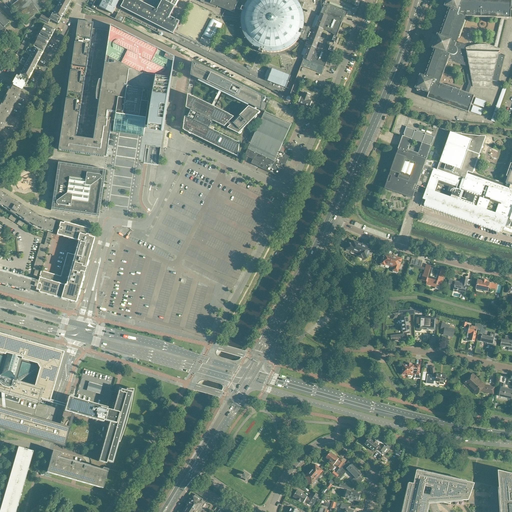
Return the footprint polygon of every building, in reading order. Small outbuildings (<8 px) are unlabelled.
[(18,0),(10,7),(25,23),(37,14),(39,13),(38,11),(36,9),(34,6),(32,4),(31,2),(29,0),(18,0)] [(68,4),(60,0),(55,0),(59,2),(58,5),(66,9),(68,4)] [(103,0),(100,7),(112,14),(119,0),(103,0)] [(170,17),(175,7),(162,0),(157,11),(136,0),(125,0),(121,8),(173,35),(179,22),(170,17)] [(201,0),(201,2),(217,8),(218,7),(234,13),(235,9),(237,9),(242,12),(243,12),(242,14),(241,17),(241,19),(241,22),(241,25),(242,28),(243,30),(243,33),(245,35),(246,38),(247,40),(249,42),(251,44),(253,46),(255,47),(258,49),(259,50),(258,52),(262,53),(263,51),(266,52),(268,52),(271,52),(274,53),(276,52),(279,52),(282,51),(284,50),(287,49),(289,48),(292,46),(294,44),(296,43),(297,40),(299,38),(306,41),(301,55),(304,56),(303,59),(301,66),(322,74),(324,68),(325,67),(331,52),(332,53),(334,48),(332,48),(330,47),(328,51),(329,51),(328,52),(323,52),(316,49),(323,30),(331,32),(331,33),(334,35),(332,41),(334,42),(336,43),(338,39),(336,38),(340,27),(342,27),(343,25),(341,25),(344,16),(346,16),(348,13),(347,12),(325,3),(321,14),(320,14),(319,17),(316,15),(311,29),(304,26),(304,23),(304,20),(304,17),(303,15),(303,12),(302,9),(301,7),(299,4),(298,2),(296,0),(295,0),(249,0),(248,2),(246,4),(245,6),(244,8),(242,7),(237,5),(238,1),(235,0),(201,0)] [(498,82),(498,83),(505,55),(504,56),(498,55),(499,51),(498,50),(497,50),(504,19),(510,19),(511,1),(491,0),(447,0),(445,7),(449,8),(439,36),(437,35),(432,49),(434,49),(424,77),(420,76),(416,89),(417,89),(416,90),(421,92),(422,91),(428,93),(429,93),(427,98),(468,113),(474,96),(468,94),(471,86),(472,86),(473,87),(490,87),(492,81),(498,82)] [(66,9),(58,5),(56,7),(53,5),(52,7),(63,14),(66,9)] [(60,19),(63,14),(52,7),(50,10),(54,12),(53,14),(52,14),(60,19)] [(0,22),(4,27),(9,22),(4,17),(1,14),(0,12),(0,22)] [(52,14),(53,14),(48,12),(47,14),(50,16),(49,19),(58,24),(60,19),(52,14)] [(27,25),(38,17),(39,16),(39,15),(40,14),(39,13),(37,14),(25,23),(27,25)] [(122,23),(125,18),(125,17),(118,13),(115,20),(122,23)] [(49,19),(41,15),(39,19),(47,23),(49,19)] [(211,18),(203,34),(214,40),(222,24),(211,18)] [(92,31),(92,29),(92,28),(87,27),(88,24),(78,22),(78,26),(77,29),(77,32),(76,36),(74,54),(72,64),(69,82),(68,93),(65,111),(64,120),(64,121),(59,150),(83,154),(107,157),(109,143),(76,138),(81,106),(81,105),(85,78),(85,77),(89,49),(89,48),(91,38),(92,31)] [(51,35),(54,30),(44,24),(41,30),(51,35)] [(171,79),(174,57),(160,50),(111,25),(110,31),(106,56),(144,75),(156,77),(171,79)] [(106,56),(110,31),(92,29),(92,31),(89,48),(89,49),(85,77),(85,78),(81,105),(81,106),(76,138),(109,143),(107,157),(144,163),(146,145),(161,147),(162,139),(163,134),(164,130),(149,128),(149,127),(156,77),(144,75),(106,56)] [(52,35),(51,35),(41,30),(39,35),(48,40),(49,40),(49,41),(52,35)] [(46,46),(48,40),(39,35),(36,41),(46,46)] [(46,46),(36,41),(33,47),(34,47),(34,48),(42,52),(46,46)] [(42,52),(34,48),(33,50),(28,47),(26,50),(40,57),(42,52)] [(37,63),(40,57),(26,50),(25,52),(30,55),(28,58),(37,63)] [(37,63),(28,58),(26,57),(24,59),(22,58),(20,61),(34,68),(37,63)] [(31,73),(34,68),(20,61),(19,63),(24,66),(23,69),(31,73)] [(261,111),(263,99),(263,97),(193,62),(192,63),(191,76),(220,91),(212,107),(188,95),(187,102),(188,103),(188,104),(187,103),(187,104),(188,104),(187,105),(186,109),(191,111),(187,118),(185,117),(185,120),(186,121),(184,124),(184,128),(183,130),(196,137),(238,158),(239,153),(238,152),(238,151),(239,152),(240,144),(210,129),(213,122),(225,127),(228,124),(231,126),(228,129),(229,128),(230,129),(229,130),(232,131),(233,130),(233,131),(239,134),(257,116),(257,115),(257,114),(258,115),(260,113),(258,111),(257,112),(256,112),(257,111),(256,111),(257,109),(261,111)] [(265,77),(265,80),(286,88),(291,76),(269,68),(268,70),(267,70),(265,77)] [(28,79),(31,73),(23,69),(20,75),(28,79)] [(23,87),(24,84),(25,85),(28,79),(20,75),(19,77),(16,75),(15,76),(14,79),(13,81),(11,84),(13,84),(12,86),(21,91),(23,87)] [(164,130),(171,79),(156,77),(149,127),(149,128),(148,132),(163,134),(164,130)] [(504,84),(492,117),(495,118),(507,85),(504,84)] [(15,104),(21,93),(20,93),(21,91),(12,86),(10,90),(8,90),(3,100),(13,105),(15,103),(15,104)] [(311,95),(304,93),(302,92),(300,96),(301,96),(299,103),(310,107),(312,102),(308,101),(311,95)] [(472,108),(482,111),(487,96),(476,93),(472,108)] [(7,118),(13,107),(12,107),(13,105),(3,100),(0,105),(0,116),(6,120),(7,118)] [(249,147),(245,156),(251,159),(253,160),(251,164),(256,166),(258,167),(280,177),(286,164),(287,160),(289,157),(285,155),(285,154),(284,154),(283,154),(285,148),(281,146),(292,124),(280,118),(278,117),(265,112),(249,147)] [(429,167),(424,165),(426,160),(431,146),(430,146),(431,144),(432,144),(434,136),(434,137),(425,134),(425,135),(423,135),(423,133),(417,131),(416,132),(414,132),(415,130),(406,127),(403,134),(404,134),(403,137),(403,136),(389,176),(391,176),(389,182),(387,181),(384,189),(412,198),(415,191),(413,191),(415,185),(417,185),(423,168),(428,170),(429,167)] [(511,164),(511,165),(510,164),(506,177),(507,177),(505,184),(473,173),(486,136),(480,136),(462,134),(462,133),(450,132),(437,170),(429,167),(428,170),(432,172),(423,199),(426,200),(424,205),(500,232),(501,229),(511,233),(511,164)] [(105,170),(57,163),(50,210),(98,217),(105,170)] [(10,198),(5,194),(2,192),(2,193),(0,191),(0,206),(2,208),(9,198),(10,198)] [(18,218),(25,208),(23,207),(23,206),(13,200),(13,201),(9,198),(2,208),(18,218)] [(34,227),(39,217),(37,216),(37,215),(27,209),(25,208),(18,218),(28,224),(29,223),(34,227)] [(41,271),(51,234),(55,222),(52,221),(53,220),(41,217),(41,218),(39,217),(34,227),(41,229),(40,230),(48,232),(44,245),(40,244),(33,269),(35,270),(32,280),(38,281),(41,271)] [(75,303),(80,287),(94,238),(87,236),(89,229),(63,222),(63,224),(60,223),(56,235),(78,241),(74,255),(67,253),(60,276),(41,271),(38,281),(35,290),(40,291),(39,293),(75,303)] [(358,257),(363,245),(351,240),(350,244),(349,243),(349,244),(347,248),(347,249),(351,251),(350,253),(357,256),(357,257),(358,257)] [(372,249),(363,245),(358,257),(363,259),(364,258),(367,260),(372,249)] [(232,246),(229,252),(236,255),(239,250),(232,246)] [(390,266),(393,256),(384,253),(381,264),(386,266),(386,265),(390,266)] [(402,259),(393,256),(390,266),(393,268),(392,270),(398,272),(402,259)] [(418,260),(412,258),(410,264),(416,266),(418,260)] [(441,269),(441,270),(440,271),(438,270),(436,278),(430,276),(432,269),(430,268),(431,266),(427,265),(424,275),(423,275),(422,280),(426,282),(425,284),(436,287),(437,285),(440,286),(445,270),(441,269)] [(0,283),(29,292),(30,289),(35,290),(38,281),(32,280),(0,270),(0,283)] [(449,280),(448,287),(454,288),(454,289),(457,290),(458,290),(465,292),(467,285),(469,286),(471,280),(467,279),(468,279),(464,278),(463,283),(460,283),(459,284),(455,283),(456,282),(449,280)] [(478,281),(477,286),(476,286),(476,287),(476,288),(476,289),(477,289),(477,290),(483,291),(483,290),(487,291),(488,287),(495,288),(496,284),(486,282),(486,281),(482,280),(482,282),(478,281)] [(504,288),(502,296),(506,296),(507,293),(511,294),(511,287),(508,286),(507,289),(504,288)] [(419,326),(419,327),(416,326),(416,329),(417,331),(418,332),(420,332),(421,331),(422,330),(422,329),(435,330),(436,325),(439,325),(439,317),(436,317),(436,318),(431,318),(430,316),(426,316),(425,317),(425,318),(420,317),(419,325),(418,325),(418,326),(419,326)] [(403,334),(391,336),(391,341),(407,339),(407,335),(410,334),(410,332),(410,331),(408,318),(401,318),(403,334)] [(442,322),(441,329),(444,330),(443,335),(453,337),(455,330),(449,328),(449,325),(445,324),(446,323),(442,322)] [(477,328),(469,326),(467,326),(466,328),(468,329),(467,334),(466,337),(470,338),(469,341),(474,342),(476,334),(477,329),(480,330),(481,325),(478,324),(477,328)] [(496,341),(498,334),(495,333),(494,338),(487,337),(481,336),(481,337),(480,341),(487,343),(486,344),(490,345),(491,344),(492,344),(492,346),(495,346),(496,341)] [(49,352),(47,349),(0,335),(0,392),(0,393),(4,394),(19,399),(38,404),(39,402),(40,397),(42,396),(48,398),(57,367),(49,352)] [(511,336),(505,336),(505,340),(501,339),(500,346),(509,347),(508,350),(511,350),(511,344),(511,345),(511,344),(511,336)] [(419,373),(420,365),(416,365),(415,366),(412,366),(412,365),(407,364),(407,366),(403,365),(402,374),(408,375),(407,376),(408,376),(408,377),(408,378),(409,378),(410,378),(411,377),(412,377),(412,376),(412,374),(415,374),(415,378),(420,379),(420,373),(419,373)] [(427,375),(426,384),(430,384),(431,381),(435,381),(435,382),(439,382),(439,384),(444,385),(444,383),(445,383),(446,376),(436,374),(435,374),(434,367),(431,367),(431,372),(431,375),(431,376),(427,375)] [(485,386),(473,374),(465,383),(468,386),(474,391),(474,392),(477,395),(480,391),(493,394),(494,388),(485,386)] [(511,399),(511,390),(506,389),(505,390),(504,390),(505,384),(502,383),(499,396),(511,399)] [(94,384),(92,392),(98,393),(98,391),(103,393),(103,395),(105,387),(100,385),(99,391),(96,391),(98,385),(94,384)] [(105,436),(98,461),(106,463),(106,461),(112,462),(118,441),(119,443),(121,437),(123,431),(125,425),(127,419),(128,414),(131,404),(131,399),(132,394),(133,389),(126,389),(126,391),(125,391),(121,389),(120,391),(118,391),(118,393),(114,392),(112,391),(111,391),(106,408),(107,408),(106,409),(113,411),(109,422),(108,427),(106,434),(105,436)] [(19,399),(4,394),(0,393),(0,392),(0,398),(18,403),(19,403),(20,399),(19,399)] [(42,420),(5,409),(4,394),(0,393),(1,408),(0,407),(0,428),(64,447),(67,438),(68,434),(70,428),(74,414),(71,413),(67,427),(64,426),(60,425),(42,420)] [(107,408),(106,408),(68,397),(66,404),(42,398),(42,396),(40,397),(42,400),(65,407),(64,411),(71,413),(74,414),(102,422),(103,421),(109,422),(113,411),(106,409),(107,408)] [(366,439),(364,441),(366,443),(365,444),(375,452),(377,448),(378,448),(379,449),(379,450),(382,452),(386,447),(383,444),(380,447),(379,446),(376,444),(378,442),(374,439),(373,441),(369,438),(368,440),(366,439)] [(0,509),(0,511),(15,511),(17,507),(19,500),(21,493),(23,486),(25,479),(27,472),(29,465),(31,458),(33,451),(25,449),(18,447),(16,454),(14,461),(12,468),(10,475),(8,482),(6,489),(4,496),(2,503),(0,509)] [(86,465),(84,464),(59,457),(60,453),(52,451),(51,457),(46,472),(72,480),(76,481),(80,482),(102,488),(107,471),(107,469),(102,468),(102,469),(91,466),(90,466),(86,465)] [(327,456),(326,458),(330,461),(329,462),(333,466),(334,464),(342,470),(345,466),(345,465),(343,463),(330,452),(329,454),(327,456)] [(313,468),(311,470),(318,476),(319,474),(321,475),(323,472),(315,464),(312,468),(313,468)] [(347,468),(345,466),(342,470),(339,475),(337,478),(339,480),(348,470),(349,472),(355,479),(353,481),(357,486),(364,479),(360,476),(362,474),(352,464),(351,465),(350,465),(347,468)] [(318,476),(311,470),(308,474),(307,473),(304,477),(308,480),(306,482),(310,485),(311,484),(318,476)] [(409,483),(402,511),(511,511),(511,474),(498,471),(499,488),(499,489),(417,470),(414,484),(409,483)] [(345,485),(344,488),(347,489),(347,491),(345,498),(349,499),(349,501),(353,502),(353,500),(358,501),(360,494),(358,494),(358,492),(354,491),(354,492),(351,492),(348,491),(349,490),(350,486),(345,485)] [(313,506),(317,498),(311,494),(309,498),(297,490),(293,497),(297,499),(297,500),(301,502),(303,503),(305,501),(313,506)] [(190,500),(187,504),(199,511),(205,511),(204,511),(205,510),(199,507),(201,503),(200,503),(202,499),(195,495),(194,497),(193,497),(191,500),(190,500)] [(341,504),(336,502),(335,505),(341,507),(340,510),(345,511),(344,511),(353,511),(354,510),(348,509),(349,505),(342,504),(341,504)]
